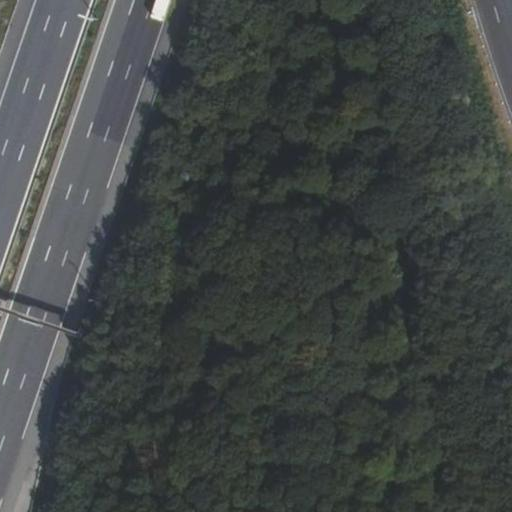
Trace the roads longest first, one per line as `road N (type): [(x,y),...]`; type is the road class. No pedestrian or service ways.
road 1 (motorway): [(0,435),(148,0)]
road 2 (motorway): [(64,0),(0,188)]
